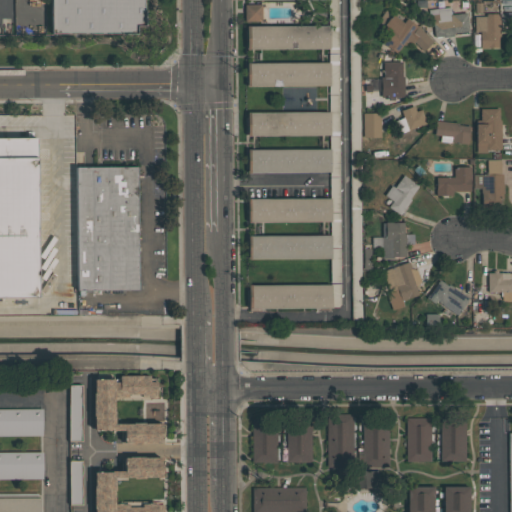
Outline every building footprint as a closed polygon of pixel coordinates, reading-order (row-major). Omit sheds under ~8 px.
[(137,34),(50,34),(50,0),(143,0),(143,26),(137,26),(137,34)] [(337,0),(245,0),(267,0),(328,0),(329,85),(331,307),(341,307),(337,0)] [(262,4),(245,4),(245,21),(262,21),(262,4)] [(466,12),(469,31),(453,33),(453,35),(434,37),(432,22),(429,22),(428,9),(449,7),(450,14),(466,12)] [(498,47),(489,47),(489,48),(479,48),(479,31),(474,31),(474,16),(485,16),(485,13),(500,13),(500,36),(498,36),(498,47)] [(417,26),(432,41),(423,50),(414,41),(411,45),(406,40),(396,54),(383,44),(391,32),(383,26),(392,14),(403,22),(406,18),(417,26)] [(246,25),(329,25),(329,49),(246,49),(246,25)] [(359,29),(350,29),(349,138),(358,138),(359,29)] [(380,96),(380,77),(383,77),(383,61),(402,61),(402,76),(404,76),(404,96),(380,96)] [(329,62),(329,86),(246,86),(246,62),(329,62)] [(400,110),(414,105),(416,111),(421,109),(426,123),(408,130),(398,134),(393,121),(403,117),(400,110)] [(479,108),(499,108),(499,120),(501,120),(501,149),(498,149),(487,149),(487,152),(476,152),(476,143),(475,143),(475,123),(476,123),(476,119),(480,119),(479,108)] [(247,135),(247,112),(329,112),(329,135),(247,135)] [(380,112),(380,137),(362,137),(362,112),(380,112)] [(434,135),(435,120),(458,122),(458,124),(469,126),(467,144),(439,141),(440,135),(434,135)] [(36,296),(0,296),(0,137),(37,137),(36,296)] [(330,149),(330,172),(246,172),(246,149),(330,149)] [(360,236),(360,154),(350,154),(350,204),(356,204),(356,214),(353,214),(353,236),(360,236)] [(500,159),(500,174),(503,174),(503,196),(500,196),(500,208),(481,208),(481,193),(480,193),(480,188),(473,188),(473,174),(487,174),(486,159),(500,159)] [(75,166),(137,166),(137,290),(75,290),(75,166)] [(453,166),(471,166),(471,176),(470,176),(470,191),(452,191),(452,195),(435,195),(435,189),(436,189),(436,176),(453,176),(453,166)] [(388,206),(392,201),(384,195),(391,185),(394,187),(403,174),(418,186),(409,198),(411,199),(399,215),(388,206)] [(330,222),(247,222),(247,198),(330,198),(330,222)] [(412,233),(412,244),(406,244),(406,256),(393,256),(393,259),(381,258),(382,250),(371,250),(371,237),(381,237),(382,223),(385,223),(385,221),(404,222),(403,233),(412,233)] [(330,235),(330,259),(247,259),(247,235),(330,235)] [(418,294),(402,301),(404,306),(392,310),(385,293),(389,292),(382,271),(409,261),(411,268),(416,270),(421,281),(415,286),(418,294)] [(352,321),(361,321),(360,266),(350,266),(352,321)] [(511,273),(511,301),(501,301),(501,296),(500,296),(500,292),(487,292),(487,272),(493,272),(493,270),(497,270),(497,272),(502,272),(508,272),(508,273),(511,273)] [(469,298),(457,315),(436,301),(434,303),(426,298),(439,279),(448,285),(449,284),(469,298)] [(331,308),(248,308),(248,284),(331,284),(331,308)] [(114,423),(132,423),(132,422),(144,422),(144,424),(162,423),(162,444),(121,444),(121,430),(110,431),(110,430),(93,430),(93,416),(92,416),(92,393),(93,393),(93,379),(113,379),(113,378),(118,378),(118,375),(149,375),(149,378),(156,378),(156,397),(151,397),(151,398),(149,398),(149,399),(113,400),(113,411),(114,411),(114,423)] [(81,441),(81,385),(69,385),(70,442),(81,441)] [(42,436),(0,436),(0,408),(42,408),(42,436)] [(326,467),(326,413),(352,413),(352,467),(326,467)] [(362,467),(362,413),(388,413),(388,467),(362,467)] [(465,416),(465,461),(439,461),(439,416),(465,416)] [(311,462),(286,462),(286,417),(311,417),(311,462)] [(430,417),(430,461),(405,461),(405,417),(430,417)] [(251,462),(251,418),(276,418),(276,462),(251,462)] [(0,452),(43,452),(43,480),(0,480),(0,452)] [(115,479),(127,479),(127,477),(133,477),(133,478),(144,478),(144,477),(162,477),(162,456),(123,457),(123,470),(110,470),(110,471),(94,471),(94,485),(93,485),(93,508),(94,508),(94,511),(164,511),(164,504),(157,504),(157,503),(152,503),(152,502),(150,502),(150,501),(114,501),(114,490),(115,490),(115,479)] [(81,461),(69,461),(69,505),(82,505),(81,461)] [(379,487),(349,487),(349,470),(379,470),(379,487)] [(433,511),(407,511),(407,486),(433,486),(433,511)] [(469,486),(469,511),(442,511),(442,486),(469,486)] [(304,487),(304,511),(252,511),(252,487),(304,487)] [(40,511),(0,511),(0,497),(40,497),(40,511)]
